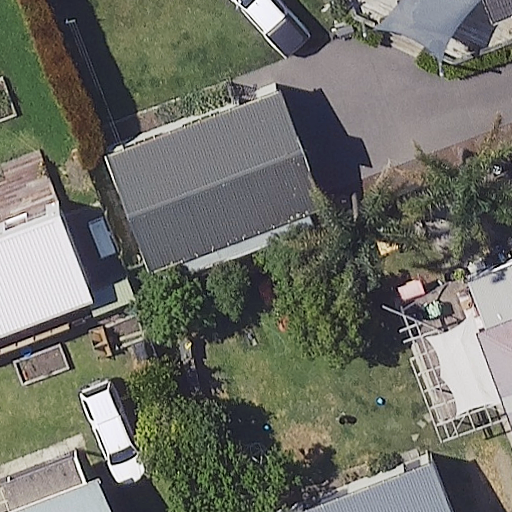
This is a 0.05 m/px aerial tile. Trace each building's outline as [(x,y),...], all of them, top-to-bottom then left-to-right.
[(511,0),(491,0),(496,12),(511,6),(511,0)] [(311,197),(277,99),(113,155),(147,253),(311,197)] [(511,312),(488,321),(511,386),(511,312)] [(0,511),(116,511),(89,439),(0,473),(0,511)] [(455,511),(432,452),(276,511),(455,511)]
